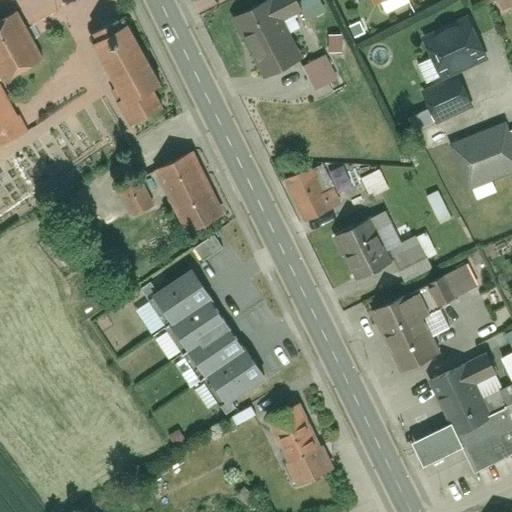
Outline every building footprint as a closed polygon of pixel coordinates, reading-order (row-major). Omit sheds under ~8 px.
[(294,0),(262,0),(230,16),(258,74),(295,55),(277,19),(299,8),(294,0)] [(320,0),(294,0),(299,8),(309,30),(330,20),(320,0)] [(0,79),(43,56),(15,5),(0,12),(0,79)] [(164,94),(117,5),(78,26),(126,115),(164,94)] [(470,5),(414,31),(432,70),(488,44),(470,5)] [(324,51),(294,64),(306,91),(336,78),(324,51)] [(464,93),(451,67),(410,86),(423,112),(464,93)] [(0,109),(0,131),(10,126),(0,109)] [(432,109),(416,118),(422,129),(438,120),(432,109)] [(511,151),(496,113),(437,137),(457,184),(511,161),(511,151)] [(187,144),(150,162),(182,225),(218,206),(187,144)] [(307,166),(281,178),(298,216),(325,204),(322,197),(335,191),(331,181),(316,187),(307,166)] [(376,196),(395,188),(386,168),(367,176),(376,196)] [(135,175),(113,187),(127,213),(149,201),(135,175)] [(436,193),(445,221),(456,218),(446,190),(436,193)] [(380,212),(329,238),(352,282),(386,264),(371,234),(387,226),(380,212)] [(416,229),(386,244),(397,265),(427,249),(416,229)] [(222,235),(202,245),(209,258),(228,247),(222,235)] [(457,261),(412,284),(423,305),(468,282),(457,261)] [(265,377),(194,271),(151,300),(222,406),(265,377)] [(412,284),(375,302),(405,360),(442,341),(423,305),(412,284)] [(504,406),(451,431),(468,465),(511,443),(511,349),(495,357),(507,382),(495,388),(504,406)] [(477,351),(425,376),(451,431),(504,406),(495,388),(477,351)] [(325,469),(292,405),(260,421),(292,486),(325,469)]
